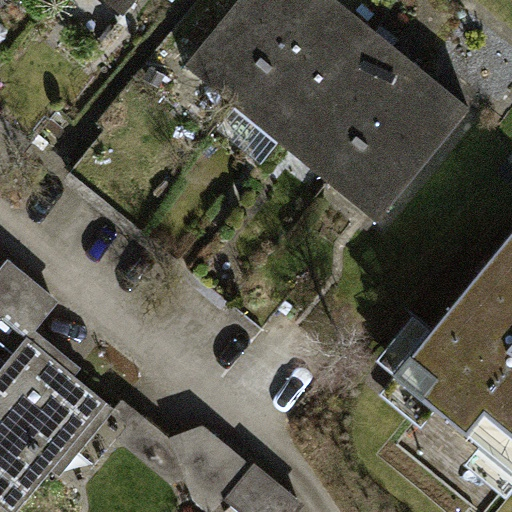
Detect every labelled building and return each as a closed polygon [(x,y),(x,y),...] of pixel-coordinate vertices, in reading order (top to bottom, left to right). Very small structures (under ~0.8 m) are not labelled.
[(98,0),(113,12),(123,0),(98,0)] [(241,0),(188,62),(237,104),(326,0),(241,0)] [(326,0),(237,104),(285,144),(376,37),(332,0),(326,0)] [(285,144),(328,181),(419,74),(376,37),(285,144)] [(374,220),(465,113),(419,74),(328,181),(374,220)] [(511,233),(399,373),(511,463),(511,233)] [(44,511),(109,429),(7,350),(0,359),(0,500),(14,511),(44,511)] [(205,422),(182,450),(143,419),(123,444),(208,511),(226,511),(233,503),(245,511),(310,511),(313,508),(205,422)]
